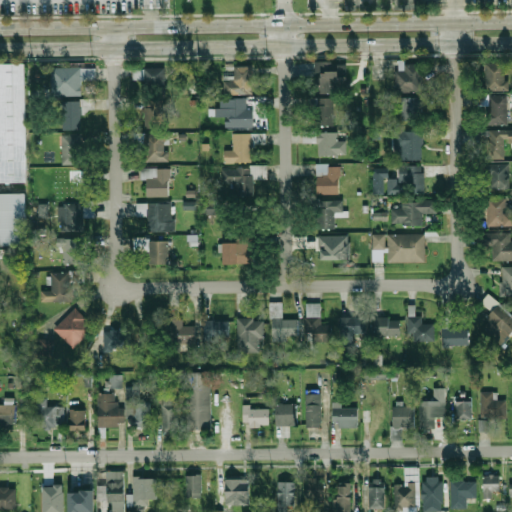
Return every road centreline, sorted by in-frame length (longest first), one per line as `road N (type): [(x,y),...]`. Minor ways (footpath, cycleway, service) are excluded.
road 1 (secondary): [(0,48),(511,41)]
road 2 (residential): [(511,451),(0,457)]
road 3 (secondary): [(511,24),(0,28)]
road 4 (residential): [(119,288),(458,284)]
road 5 (residential): [(285,287),(283,0)]
road 6 (residential): [(119,288),(112,29)]
road 7 (residential): [(458,284),(455,25)]
